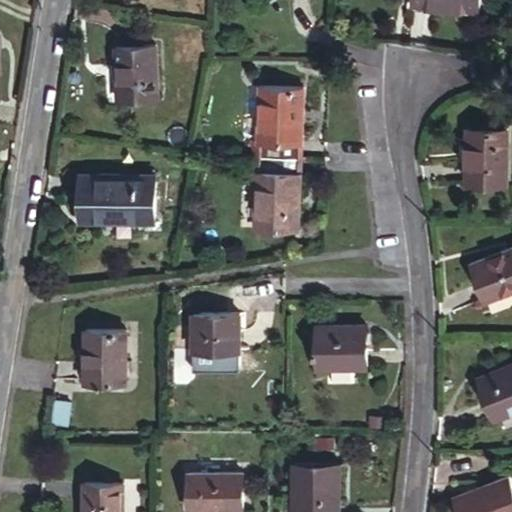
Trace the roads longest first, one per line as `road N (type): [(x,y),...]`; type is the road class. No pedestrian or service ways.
road 1 (residential): [(412,511),(423,443),(426,317),(401,121),(418,73)]
road 2 (residential): [(0,340),(55,0)]
